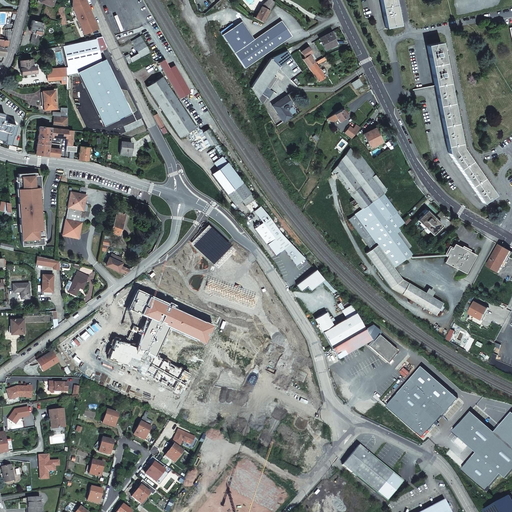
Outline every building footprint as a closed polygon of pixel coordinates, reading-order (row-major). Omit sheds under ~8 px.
[(89,10),(84,0),(71,0),(71,7),(73,11),(80,27),(83,34),(97,29),(89,10)] [(256,18),(264,22),(274,2),(271,0),(268,0),(261,6),(256,18)] [(391,0),(377,0),(378,4),(381,28),(395,26),(391,0)] [(58,8),(60,22),(61,26),(66,25),(62,7),(58,8)] [(40,33),(39,32),(42,24),(31,21),(29,31),(34,32),(33,34),(32,34),(30,43),(37,45),(40,33)] [(245,69),(266,54),(292,37),(282,21),(254,40),(242,21),(222,34),(245,69)] [(336,46),(333,40),(335,39),(332,33),(326,36),(320,39),(326,51),(336,46)] [(63,42),(64,45),(83,40),(90,38),(89,35),(63,41),(63,42)] [(126,58),(129,64),(151,52),(141,35),(132,39),(139,53),(131,57),(130,55),(126,58)] [(64,45),(62,45),(65,57),(65,67),(66,73),(102,66),(97,50),(104,48),(105,46),(100,36),(90,38),(83,40),(64,45)] [(302,59),(308,67),(315,63),(309,55),(312,53),(306,44),(299,49),(305,58),(302,59)] [(462,147),(438,44),(424,47),(448,154),(453,162),(483,203),(495,195),(462,148),(462,147)] [(279,67),(291,79),(297,75),(276,55),(270,58),(270,59),(279,67)] [(323,75),(326,73),(323,69),(320,71),(316,65),(326,60),(325,58),(324,56),(315,63),(308,67),(316,79),(323,75)] [(35,72),(33,58),(19,60),(20,71),(21,74),(35,72)] [(257,98),(279,67),(270,59),(267,63),(250,87),(257,98)] [(165,60),(159,63),(180,98),(191,92),(174,64),(169,67),(165,60)] [(49,79),(61,78),(66,77),(66,73),(65,67),(60,67),(60,71),(56,71),(48,72),(49,79)] [(87,88),(94,102),(123,90),(117,75),(87,88)] [(147,87),(153,96),(172,125),(181,137),(195,128),(173,94),(162,77),(147,87)] [(359,78),(352,83),(356,89),(363,84),(359,78)] [(55,91),(44,92),(45,110),(51,110),(51,108),(56,108),(55,99),(55,91)] [(287,107),(287,106),(291,103),(286,96),(272,105),(283,121),(290,116),(286,109),(287,108),(287,107)] [(347,109),(345,106),(334,113),(337,118),(339,121),(347,116),(344,111),(347,109)] [(0,139),(3,141),(2,143),(9,145),(12,135),(13,135),(15,125),(4,122),(4,120),(2,119),(4,114),(0,112),(0,139)] [(158,113),(154,115),(164,133),(167,131),(158,113)] [(39,126),(35,154),(46,156),(59,157),(60,149),(48,148),(50,136),(66,139),(66,138),(67,130),(67,122),(67,117),(53,115),(52,128),(39,126)] [(352,138),(357,131),(350,126),(345,133),(352,138)] [(371,148),(382,142),(375,127),(364,133),(371,148)] [(212,145),(217,141),(212,131),(210,129),(204,132),(212,145)] [(119,154),(130,156),(132,143),(121,142),(119,154)] [(79,147),(78,160),(87,161),(89,148),(79,147)] [(399,226),(405,222),(403,219),(401,217),(405,214),(402,211),(407,207),(406,207),(411,202),(404,193),(390,203),(383,194),(385,189),(359,153),(356,155),(350,147),(333,170),(334,171),(339,178),(359,205),(353,210),(355,214),(348,219),(357,231),(370,249),(377,244),(387,258),(394,267),(412,253),(408,248),(413,244),(399,226)] [(249,194),(226,164),(212,174),(226,193),(235,204),(249,194)] [(351,208),(353,210),(359,205),(339,178),(334,171),(332,172),(334,174),(332,175),(355,205),(351,208)] [(19,228),(21,246),(42,244),(42,237),(43,237),(42,226),(39,226),(39,222),(40,222),(40,219),(39,211),(38,212),(37,205),(39,205),(38,197),(38,194),(36,194),(36,190),(40,190),(39,179),(35,179),(35,172),(17,173),(17,181),(16,181),(17,191),(18,191),(18,195),(17,195),(18,203),(19,203),(20,216),(18,216),(19,224),(20,224),(21,228),(19,228)] [(80,223),(78,223),(81,211),(83,211),(86,196),(71,193),(62,236),(77,239),(80,223)] [(9,211),(9,202),(9,201),(1,199),(1,209),(9,211)] [(433,234),(443,224),(427,210),(418,219),(433,234)] [(118,213),(112,230),(121,232),(126,216),(118,213)] [(113,233),(104,232),(103,238),(102,242),(107,243),(108,238),(113,239),(113,233)] [(477,254),(455,243),(453,248),(450,254),(458,258),(461,252),(467,256),(464,262),(471,265),(477,254)] [(391,288),(403,278),(402,277),(394,267),(387,258),(377,244),(370,249),(365,253),(391,288)] [(508,249),(501,245),(488,266),(500,273),(504,265),(506,261),(511,251),(508,249)] [(471,265),(464,262),(467,256),(461,252),(458,258),(450,254),(453,248),(451,247),(447,254),(449,255),(446,261),(467,272),(471,265)] [(106,265),(126,274),(131,270),(132,269),(121,264),(120,263),(122,260),(120,259),(120,258),(112,254),(110,258),(109,258),(106,265)] [(59,261),(46,258),(46,265),(53,267),(53,269),(60,270),(59,261)] [(323,280),(317,272),(315,270),(296,285),(301,291),(307,286),(310,290),(323,280)] [(77,272),(72,284),(69,282),(65,290),(75,295),(79,287),(83,289),(88,277),(77,272)] [(42,275),(41,291),(51,292),(52,282),(53,276),(42,275)] [(443,301),(403,278),(391,288),(401,293),(436,314),(443,301)] [(27,299),(27,295),(26,284),(13,284),(13,292),(21,292),(21,299),(27,299)] [(483,320),(489,309),(476,301),(470,313),(483,320)] [(365,329),(356,312),(351,315),(332,325),(325,313),(315,319),(332,348),(341,343),(365,329)] [(15,334),(22,334),(22,319),(10,319),(10,332),(15,332),(15,334)] [(456,323),(449,338),(453,340),(459,325),(456,323)] [(341,343),(332,348),(338,357),(371,338),(365,329),(341,343)] [(46,355),(37,361),(43,370),(57,361),(50,351),(45,354),(46,355)] [(387,409),(423,440),(457,400),(421,369),(387,409)] [(7,416),(16,414),(14,404),(5,405),(7,416)] [(54,428),(64,427),(62,409),(59,409),(52,410),(49,410),(49,419),(50,419),(53,418),(54,428)] [(105,409),(102,423),(113,426),(116,412),(105,409)] [(469,415),(453,434),(476,454),(462,471),(486,492),(499,476),(505,481),(511,471),(511,415),(493,435),(469,415)] [(143,440),(150,427),(140,422),(133,435),(143,440)] [(109,454),(113,440),(102,437),(99,451),(109,454)] [(182,451),(172,444),(164,455),(174,463),(182,451)] [(400,482),(355,447),(339,467),(384,502),(400,482)] [(171,469),(170,468),(158,459),(152,455),(147,462),(152,466),(145,474),(159,485),(171,469)] [(100,476),(103,462),(92,459),(89,473),(100,476)] [(15,480),(12,464),(2,466),(4,481),(15,480)] [(155,490),(142,479),(139,484),(140,485),(132,496),(140,503),(149,492),(152,494),(155,490)] [(87,499),(98,502),(101,489),(90,486),(87,499)] [(27,511),(39,511),(39,500),(38,497),(26,498),(27,511)] [(511,511),(511,499),(511,497),(485,511),(511,511)] [(450,511),(444,500),(421,511),(450,511)]
